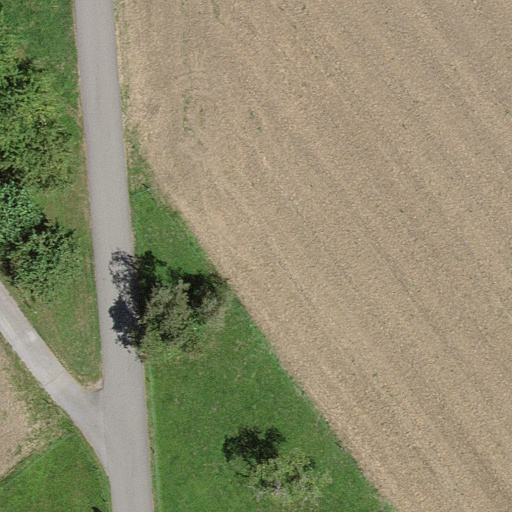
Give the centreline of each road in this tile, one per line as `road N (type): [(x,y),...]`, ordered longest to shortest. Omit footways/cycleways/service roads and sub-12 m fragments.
road 1 (unclassified): [(86,0),(131,511)]
road 2 (track): [(124,424),(64,409),(0,320)]
